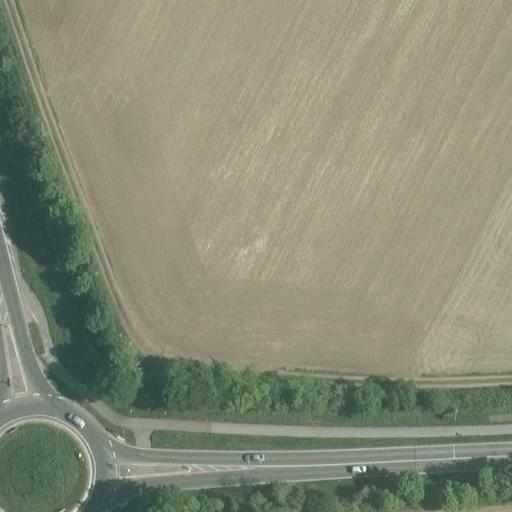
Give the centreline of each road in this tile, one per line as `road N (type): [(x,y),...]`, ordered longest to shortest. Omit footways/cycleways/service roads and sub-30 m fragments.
road 1 (track): [(8,0),(132,327),(161,355),(267,367),(511,359)]
road 2 (secondary): [(105,472),(511,452)]
